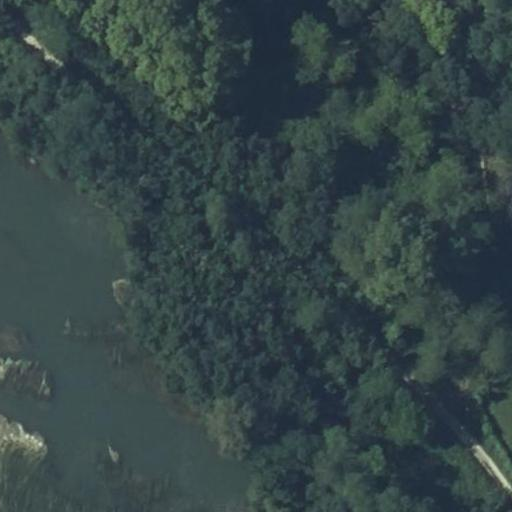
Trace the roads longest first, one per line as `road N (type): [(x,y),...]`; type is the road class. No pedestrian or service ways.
road 1 (track): [(471,446),(248,223),(93,98),(0,9)]
road 2 (track): [(471,446),(464,389),(495,275),(479,154),(437,77),(351,0)]
